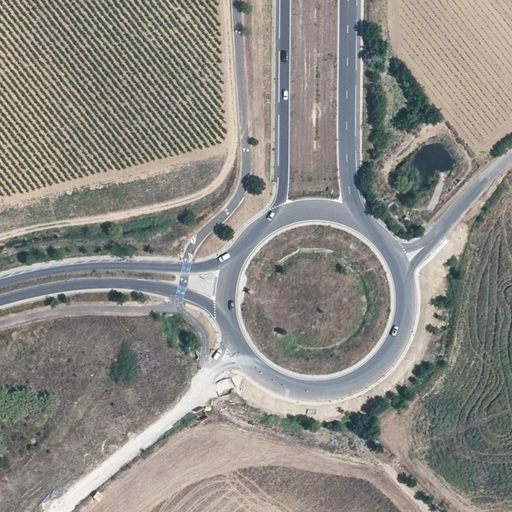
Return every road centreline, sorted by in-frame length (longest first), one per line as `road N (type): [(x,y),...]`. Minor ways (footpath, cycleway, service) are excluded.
road 1 (primary): [(239,349),(255,367),(299,388),(323,389),(368,372),(385,355),(404,311),(398,264)]
road 2 (unclassified): [(57,511),(239,349)]
road 3 (primary): [(238,251),(203,268),(111,265),(0,283)]
road 4 (primary): [(0,299),(109,282),(199,300),(227,321)]
road 5 (primary): [(359,221),(347,177),(347,0)]
road 6 (primary): [(284,0),(282,190),(274,218)]
road 7 (unclassified): [(398,264),(511,156)]
